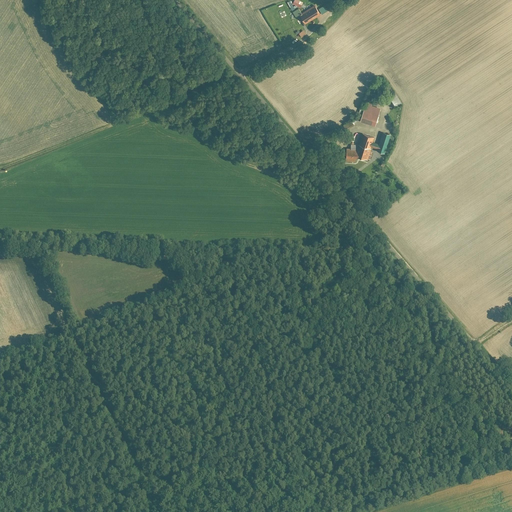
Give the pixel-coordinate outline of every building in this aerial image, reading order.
[(296,10),(302,21),(319,11),(313,1),(296,10)] [(320,13),(328,10),(329,13),(332,12),(330,7),(328,8),(326,4),(318,8),(320,13)] [(376,126),(381,108),(372,105),(375,93),(370,92),(360,122),(376,126)] [(402,104),(396,93),(389,96),(396,108),(402,104)] [(377,151),(385,154),(391,134),(383,132),(380,144),(373,142),(374,137),(363,134),(358,149),(349,147),(345,159),(355,162),(357,156),(368,159),(372,147),(378,149),(377,151)]
